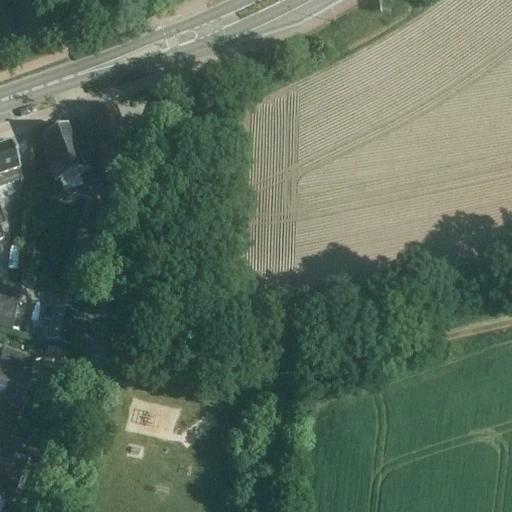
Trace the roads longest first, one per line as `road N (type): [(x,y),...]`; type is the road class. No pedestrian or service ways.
road 1 (track): [(511,323),(237,384),(159,376),(89,349)]
road 2 (residential): [(55,511),(96,314),(184,100)]
road 3 (secondary): [(76,75),(88,79),(163,57),(298,0)]
road 4 (secondary): [(245,0),(85,64),(76,75)]
